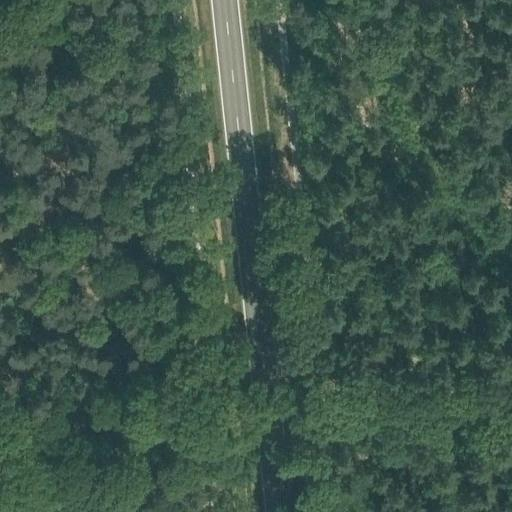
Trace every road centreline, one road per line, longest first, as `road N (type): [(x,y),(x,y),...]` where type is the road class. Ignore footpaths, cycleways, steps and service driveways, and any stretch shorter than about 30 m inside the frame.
road 1 (primary): [(279,511),(227,0)]
road 2 (track): [(267,403),(511,377)]
road 3 (track): [(210,404),(0,429)]
